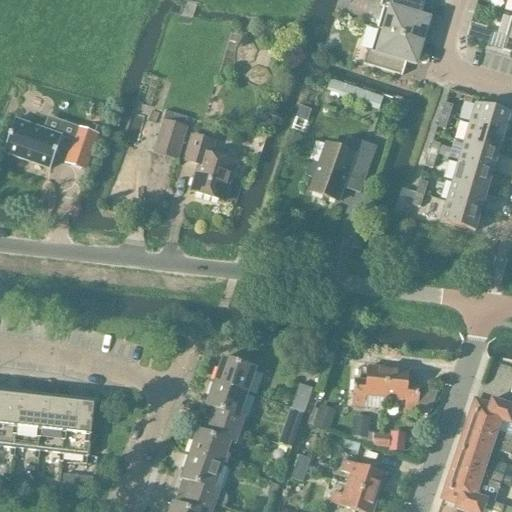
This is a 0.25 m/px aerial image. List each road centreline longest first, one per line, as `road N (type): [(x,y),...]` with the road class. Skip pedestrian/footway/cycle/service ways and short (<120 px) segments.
road 1 (unclassified): [(487,305),(0,248)]
road 2 (residential): [(416,511),(487,305)]
road 3 (residential): [(0,352),(65,358),(162,392)]
road 4 (residential): [(511,88),(441,69),(462,0)]
road 5 (residential): [(124,511),(162,392)]
